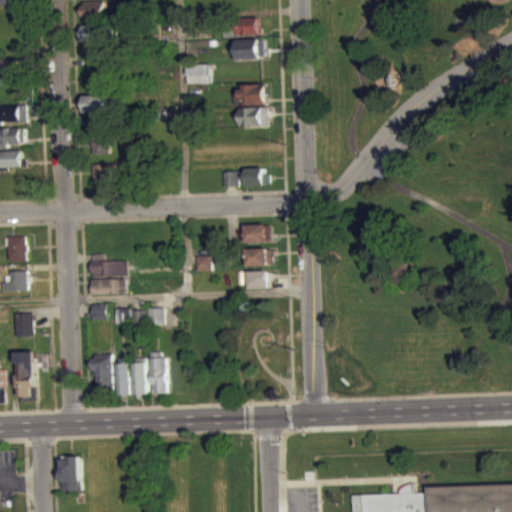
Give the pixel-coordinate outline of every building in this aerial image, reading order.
[(0,0),(0,13),(22,13),(21,0),(0,0)] [(126,0),(110,0),(111,7),(126,8),(126,0)] [(86,28),(108,28),(107,7),(85,8),(86,28)] [(236,25),(237,31),(224,31),(224,43),(260,42),(259,25),(236,25)] [(84,50),(110,49),(110,32),(84,32),(84,50)] [(264,46),(236,47),(237,66),(265,65),(264,46)] [(23,66),(0,66),(0,83),(23,83),(23,66)] [(209,91),(209,71),(185,71),(185,91),(209,91)] [(239,93),(240,113),(267,112),(266,92),(239,93)] [(87,103),(87,120),(120,119),(120,102),(87,103)] [(0,130),(31,130),(31,113),(0,113),(0,130)] [(240,115),(241,134),(269,133),(268,114),(240,115)] [(0,153),(29,153),(29,135),(0,136),(0,153)] [(112,160),(112,142),(94,143),(95,161),(112,160)] [(26,158),(4,158),(5,163),(0,163),(0,174),(26,174),(26,158)] [(95,189),(113,188),(112,171),(94,171),(95,189)] [(269,175),(247,175),(248,193),(269,192),(269,175)] [(224,179),(224,194),(239,193),(239,178),(224,179)] [(247,232),(247,249),(273,249),(273,232),(247,232)] [(11,268),(29,268),(29,243),(10,244),(11,268)] [(270,255),(247,256),(248,273),(270,273),(270,255)] [(130,268),(106,268),(106,261),(95,261),(94,283),(130,283),(130,268)] [(197,263),(198,278),(214,278),(213,263),(197,263)] [(30,278),(12,278),(12,289),(4,290),(5,299),(30,298),(30,278)] [(271,295),(271,278),(250,278),(250,296),(271,295)] [(129,301),(128,285),(94,286),(95,302),(129,301)] [(110,327),(110,311),(95,312),(95,327),(110,327)] [(132,330),(132,315),(117,316),(117,331),(132,330)] [(151,332),(167,332),(166,315),(151,315),(151,332)] [(150,318),(135,318),(134,332),(150,332),(150,318)] [(36,320),(18,320),(19,344),(37,343),(36,320)] [(39,359),(20,359),(22,405),(31,404),(31,408),(41,408),(39,359)] [(116,361),(95,362),(96,379),(99,379),(99,399),(116,399),(116,361)] [(153,365),(155,401),(171,400),(170,365),(153,365)] [(122,402),(135,402),(134,367),(122,367),(122,402)] [(139,402),(151,401),(150,367),(138,367),(139,402)] [(0,375),(0,410),(9,410),(8,375),(0,375)] [(65,489),(74,489),(75,498),(84,498),(83,463),(64,463),(65,489)] [(405,491),(357,492),(357,511),(511,511),(511,480),(436,483),(436,489),(419,490),(419,481),(416,481),(413,483),(410,484),(408,485),(406,487),(405,491)]
